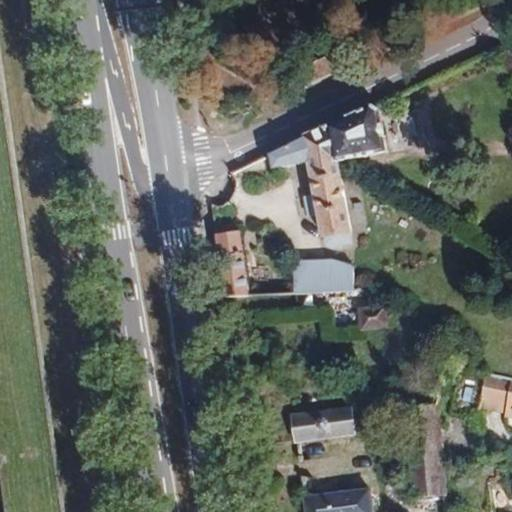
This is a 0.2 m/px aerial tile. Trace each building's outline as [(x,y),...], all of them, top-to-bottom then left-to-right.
[(339,161),(388,152),(381,109),(374,106),(332,125),(339,161)] [(332,125),(271,154),(273,169),(309,162),(315,195),(318,214),(323,239),(325,238),(352,233),(353,233),(339,161),(332,125)] [(315,195),(304,197),(308,216),(318,214),(315,195)] [(226,300),(250,296),(240,231),(216,235),(226,300)] [(325,238),(326,246),(330,248),(351,244),(353,241),(352,233),(325,238)] [(331,260),(294,261),(296,294),(355,291),(354,266),(331,260)] [(362,330),(388,327),(386,307),(360,309),(362,330)] [(490,374),(465,368),(455,410),(480,415),(483,405),(490,374)] [(511,399),(511,375),(490,371),(490,374),(483,405),(510,411),(511,399)] [(442,406),(406,409),(413,498),(449,495),(442,406)] [(350,409),(294,417),(298,442),(354,434),(350,409)] [(305,497),(306,511),(373,511),(370,489),(305,497)]
